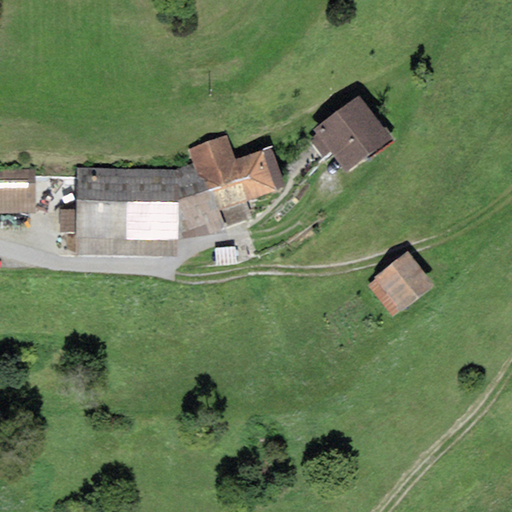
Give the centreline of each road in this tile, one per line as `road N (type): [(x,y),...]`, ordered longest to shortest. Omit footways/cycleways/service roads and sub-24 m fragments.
road 1 (track): [(131,267),(223,277),(405,251),(460,228),(511,192)]
road 2 (track): [(511,359),(385,511)]
road 3 (unclassified): [(0,253),(131,267)]
